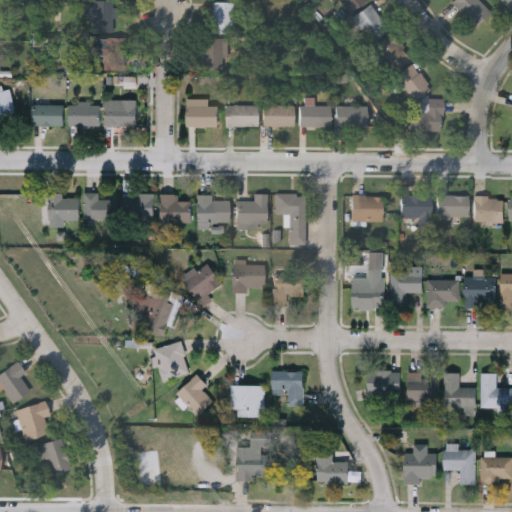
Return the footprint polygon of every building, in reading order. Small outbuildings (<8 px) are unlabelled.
[(349,15),(339,0),(366,0),(368,3),(349,15)] [(450,2),(452,0),(478,0),(489,12),(473,27),(450,2)] [(213,32),(213,1),(234,1),(234,32),(213,32)] [(113,19),(113,33),(92,33),(92,2),(116,2),(116,19),(113,19)] [(371,45),(352,19),(370,6),(389,31),(371,45)] [(411,60),(392,74),(374,50),(392,36),(411,60)] [(224,37),(224,69),(201,69),(201,37),(224,37)] [(99,70),(99,39),(126,39),(126,70),(99,70)] [(412,104),(394,80),(412,66),(431,90),(412,104)] [(137,88),(138,76),(125,76),(125,87),(137,88)] [(0,84),(0,117),(17,112),(10,88),(3,90),(2,84),(0,84)] [(208,97),(208,104),(218,104),(218,124),(187,124),(187,97),(208,97)] [(415,132),(415,113),(428,113),(428,100),(443,100),(443,132),(415,132)] [(137,126),(106,126),(106,101),(126,101),(126,105),(137,105),(137,126)] [(100,126),(69,126),(69,103),(100,103),(100,126)] [(64,105),(64,126),(33,126),(33,105),(64,105)] [(226,126),(226,105),(257,105),(257,126),(226,126)] [(294,105),(294,126),(262,126),(262,105),(294,105)] [(299,126),(299,105),(330,105),(330,126),(299,126)] [(366,127),(337,127),(337,106),(366,106),(366,127)] [(408,138),(408,125),(395,124),(395,138),(408,138)] [(99,193),(99,200),(116,200),(116,220),(85,220),(85,193),(99,193)] [(64,194),(64,198),(80,198),(80,220),(49,220),(49,194),(64,194)] [(124,194),(154,194),(154,221),(124,221),(124,194)] [(192,202),(192,223),(161,223),(161,195),(179,195),(179,202),(192,202)] [(229,224),(198,224),(198,196),(213,196),(213,202),(229,202),(229,224)] [(267,227),(237,227),(237,202),(253,202),(253,196),(267,196),(267,227)] [(305,246),(289,246),(289,216),(275,216),(275,196),(305,196),(305,246)] [(419,220),(401,220),(401,196),(431,196),(431,227),(419,227),(419,220)] [(437,220),(437,196),(469,196),(469,220),(437,220)] [(382,197),(382,223),(352,223),(352,197),(382,197)] [(503,198),(503,223),(473,223),(473,198),(503,198)] [(382,266),(382,253),(370,253),(370,266),(382,266)] [(139,278),(144,270),(128,260),(123,268),(139,278)] [(209,295),(212,300),(203,307),(184,282),(207,264),(223,284),(209,295)] [(234,264),(264,264),(264,290),(234,290),(234,264)] [(423,293),(406,293),(406,307),(391,307),(391,272),(406,272),(406,267),(423,267),(423,293)] [(511,308),(502,308),(502,274),(511,274),(511,308)] [(274,276),(304,276),(304,297),(288,297),(288,306),(274,306),(274,276)] [(496,278),(496,302),(480,302),(480,308),(464,308),(464,278),(496,278)] [(384,280),(384,309),(353,309),(353,286),(368,287),(368,280),(384,280)] [(459,280),(459,303),(447,303),(447,308),(428,308),(428,280),(459,280)] [(164,338),(132,325),(145,291),(153,294),(157,286),(180,296),(164,338)] [(189,374),(161,382),(152,350),(180,342),(189,374)] [(30,392),(12,405),(0,389),(0,375),(17,363),(25,374),(20,378),(30,392)] [(303,371),(303,406),(289,406),(289,394),(272,394),(272,371),(303,371)] [(368,394),(368,371),(401,371),(401,394),(368,394)] [(439,373),(439,401),(409,401),(409,373),(439,373)] [(445,373),(459,373),(459,388),(476,387),(476,408),(445,409),(445,373)] [(511,408),(481,408),(481,373),(497,373),(497,388),(511,388),(511,408)] [(207,386),(202,390),(213,402),(198,417),(176,394),(197,375),(207,386)] [(231,418),(231,385),(264,385),(264,418),(231,418)] [(49,418),(45,419),(50,435),(24,442),(15,411),(45,402),(49,418)] [(49,476),(41,445),(62,440),(70,471),(49,476)] [(250,445),(250,455),(268,455),(268,476),(252,476),(252,483),(238,483),(238,445),(250,445)] [(422,485),(405,485),(405,454),(413,454),(413,445),(428,445),(429,454),(437,454),(438,478),(422,479),(422,485)] [(444,466),(444,447),(475,447),(475,482),(460,482),(460,466),(444,466)] [(511,481),(480,481),(480,456),(511,456),(511,481)] [(318,483),(318,459),(349,459),(349,483),(318,483)] [(350,481),(362,481),(362,471),(350,471),(350,481)]
